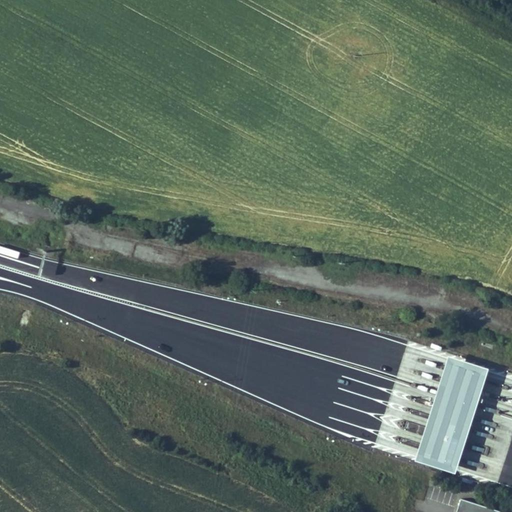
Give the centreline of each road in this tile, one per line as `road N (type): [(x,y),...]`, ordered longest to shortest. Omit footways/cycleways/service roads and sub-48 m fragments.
road 1 (track): [(0,197),(117,241),(511,328)]
road 2 (motorway): [(57,285),(511,417)]
